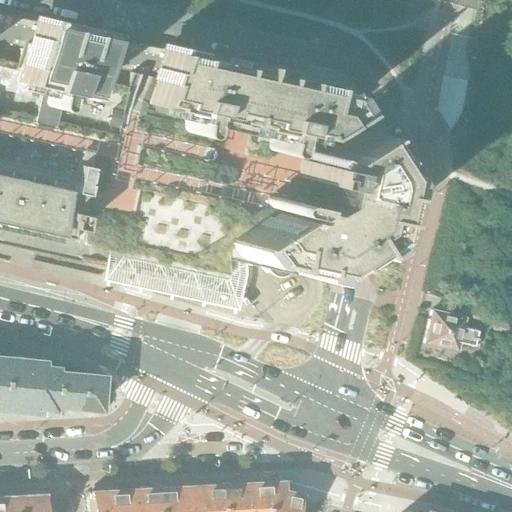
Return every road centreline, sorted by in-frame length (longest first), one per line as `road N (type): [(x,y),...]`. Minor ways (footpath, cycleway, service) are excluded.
road 1 (residential): [(56,0),(338,63),(368,87),(398,132),(406,185)]
road 2 (secondary): [(304,429),(446,478),(494,480)]
road 3 (residential): [(333,358),(354,295),(351,276),(366,271),(384,247),(406,185)]
road 4 (secondary): [(494,480),(411,429),(317,400)]
road 5 (secondary): [(190,378),(304,429)]
road 6 (secondary): [(317,400),(203,351)]
